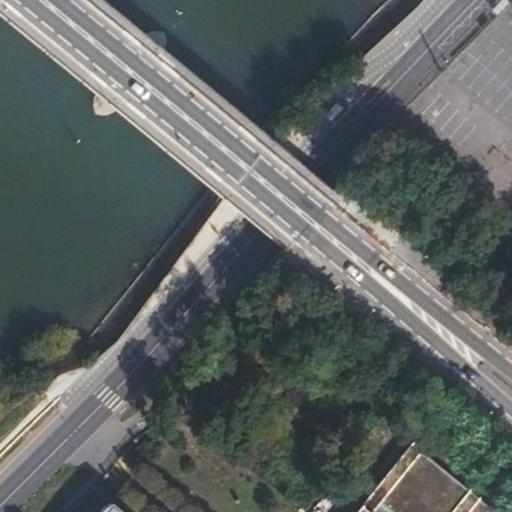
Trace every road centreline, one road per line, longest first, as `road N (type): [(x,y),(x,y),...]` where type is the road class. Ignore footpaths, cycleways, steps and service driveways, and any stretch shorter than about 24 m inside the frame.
road 1 (residential): [(0,506),(473,0)]
road 2 (primary): [(18,0),(305,233),(511,417)]
road 3 (primary): [(511,371),(51,0)]
